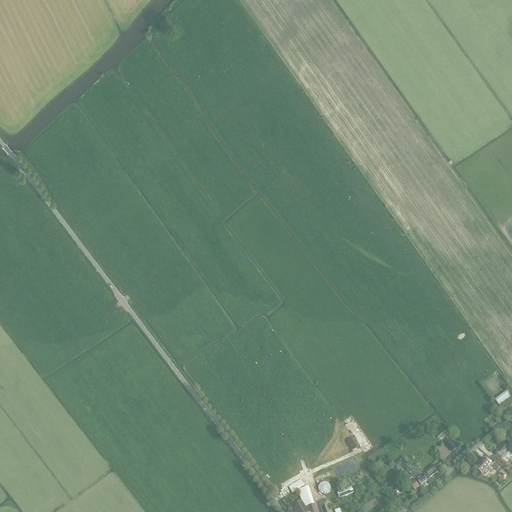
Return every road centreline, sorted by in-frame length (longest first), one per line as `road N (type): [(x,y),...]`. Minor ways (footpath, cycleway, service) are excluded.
road 1 (tertiary): [(283,511),(0,140)]
road 2 (unclassified): [(405,511),(511,419)]
